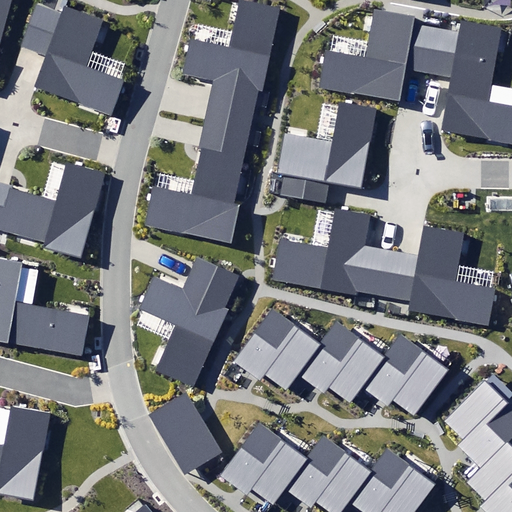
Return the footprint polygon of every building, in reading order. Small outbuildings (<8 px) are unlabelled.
[(0,0),(0,42),(12,0),(0,0)] [(206,114),(251,123),(258,91),(262,92),(280,9),(240,1),(230,48),(190,40),(183,73),(213,79),(206,114)] [(38,3),(21,44),(48,55),(36,85),(111,115),(124,83),(85,67),(104,20),(64,4),(61,12),(38,3)] [(425,76),(434,28),(413,25),(414,17),(373,10),(364,58),(324,50),(317,91),(403,107),(409,73),(425,76)] [(459,33),(434,28),(425,76),(445,80),(435,133),(511,146),(511,88),(488,84),(498,27),(461,21),(459,33)] [(329,183),(360,188),(375,109),(340,103),(333,142),(284,134),(277,173),(284,174),(281,194),(326,202),(329,183)] [(251,123),(206,114),(198,149),(202,150),(193,195),(155,187),(147,223),(232,240),(239,204),(234,203),(251,123)] [(0,187),(0,231),(44,244),(43,249),(81,259),(105,175),(67,164),(56,204),(0,187)] [(383,294),(391,248),(368,243),(373,213),(335,206),(327,248),(279,239),(272,279),(356,294),(357,290),(383,294)] [(415,252),(391,248),(383,294),(413,300),(411,310),(487,323),(494,288),(458,281),(467,230),(421,222),(415,252)] [(176,325),(155,370),(193,388),(229,309),(225,307),(239,277),(198,258),(183,289),(155,276),(140,308),(176,325)] [(19,264),(0,260),(0,340),(81,356),(88,317),(12,303),(19,264)] [(284,393),(298,374),(320,346),(273,311),(232,363),(253,380),(261,385),(266,379),(284,393)] [(320,346),(298,374),(317,388),(325,394),(330,388),(350,403),(363,386),(383,359),(337,324),(320,346)] [(383,359),(363,386),(382,401),(386,404),(392,396),(412,412),(444,371),(401,338),(383,359)] [(463,449),(481,467),(504,442),(511,433),(511,409),(485,383),(447,421),(465,439),(459,446),(463,449)] [(163,439),(186,474),(223,453),(200,416),(187,394),(148,416),(163,439)] [(0,493),(32,500),(48,413),(14,406),(6,447),(0,445),(0,493)] [(284,488),(306,457),(259,422),(219,476),(240,492),(246,496),(251,489),(272,504),(284,488)] [(306,457),(284,488),(306,505),(310,508),(315,500),(331,511),(339,511),(347,502),(371,471),(323,435),(306,457)] [(484,511),(511,511),(511,450),(504,442),(481,467),(467,481),(486,500),(480,507),(484,511)] [(371,471),(347,502),(361,511),(379,511),(380,511),(413,511),(436,482),(389,447),(371,471)]
